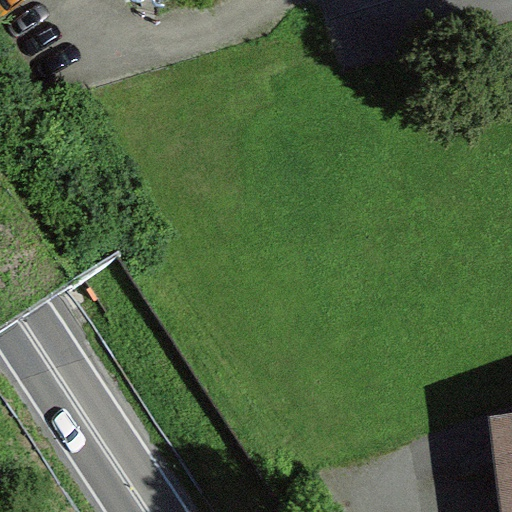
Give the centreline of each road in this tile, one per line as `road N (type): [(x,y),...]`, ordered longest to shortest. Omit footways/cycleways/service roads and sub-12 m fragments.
road 1 (trunk): [(0,288),(147,511)]
road 2 (residential): [(305,0),(69,70)]
